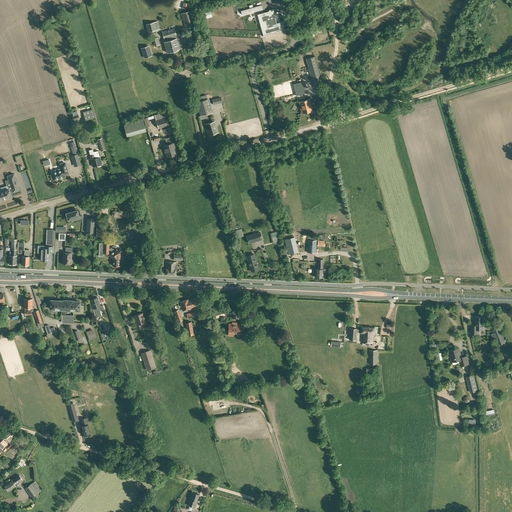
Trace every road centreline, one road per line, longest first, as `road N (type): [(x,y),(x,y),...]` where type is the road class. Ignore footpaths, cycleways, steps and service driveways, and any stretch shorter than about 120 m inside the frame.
road 1 (primary): [(396,295),(0,275)]
road 2 (primary): [(0,282),(396,295)]
road 3 (unclassified): [(0,218),(322,124)]
road 4 (track): [(293,511),(13,426)]
road 5 (track): [(322,124),(511,67)]
road 6 (unknown): [(272,139),(252,69),(261,56),(292,46),(284,6)]
road 7 (unknown): [(339,118),(330,83),(337,25),(328,0)]
